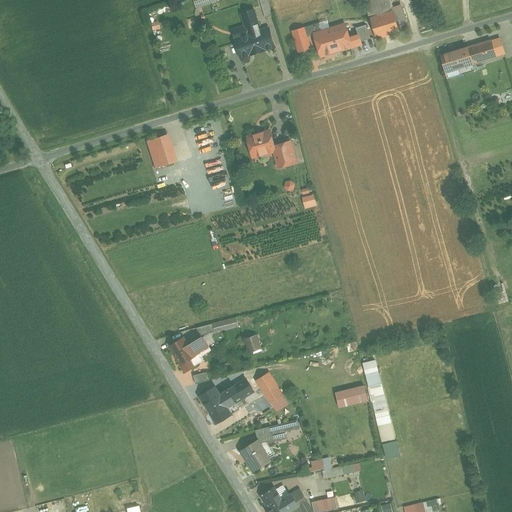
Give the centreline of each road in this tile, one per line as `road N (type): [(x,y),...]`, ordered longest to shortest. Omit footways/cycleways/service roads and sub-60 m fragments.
road 1 (unclassified): [(34,153),(511,6)]
road 2 (unclassified): [(34,153),(255,511)]
